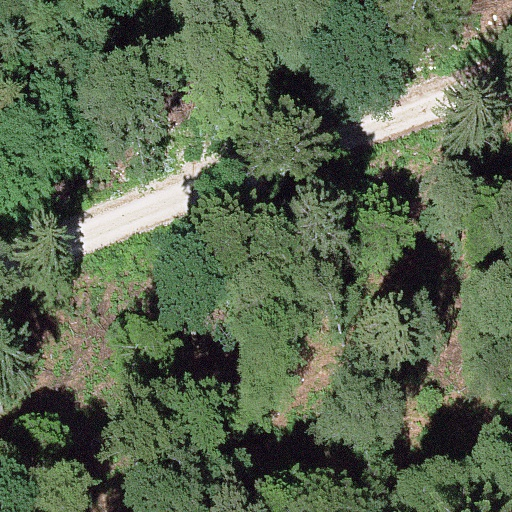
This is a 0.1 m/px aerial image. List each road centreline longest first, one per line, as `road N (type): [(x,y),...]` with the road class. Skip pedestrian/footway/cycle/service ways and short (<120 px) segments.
road 1 (track): [(0,266),(224,177),(511,79)]
road 2 (track): [(224,177),(248,132),(408,0)]
